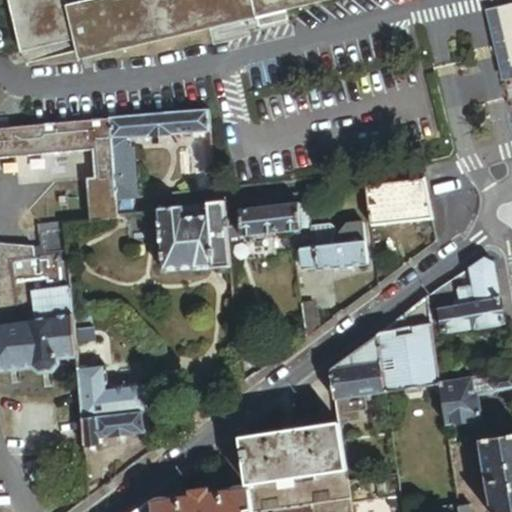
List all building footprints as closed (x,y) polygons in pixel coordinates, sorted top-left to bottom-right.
[(92,0),(69,6),(67,0),(10,0),(24,52),(78,39),(83,60),(331,0),(92,0)] [(511,81),(511,56),(502,12),(511,8),(511,3),(489,9),(507,83),(511,81)] [(511,8),(502,12),(511,56),(511,8)] [(185,114),(112,121),(113,139),(128,138),(199,133),(211,132),(210,112),(185,114)] [(113,139),(112,121),(0,131),(0,159),(96,150),(97,162),(115,160),(113,139)] [(205,192),(215,191),(211,132),(199,133),(201,175),(204,177),(205,192)] [(118,202),(139,199),(135,147),(129,148),(128,138),(113,139),(115,160),(118,202)] [(119,215),(118,202),(115,160),(97,162),(98,179),(90,179),(93,221),(119,218),(119,215)] [(434,219),(426,179),(367,186),(372,226),(434,219)] [(227,222),(225,203),(209,205),(210,217),(186,219),(185,208),(159,211),(165,270),(194,267),(194,269),(231,266),(229,239),(227,222)] [(300,204),(242,210),(243,220),(244,237),(302,230),(300,204)] [(227,222),(229,239),(244,237),(243,220),(227,222)] [(337,236),(336,226),(331,222),(312,224),(314,250),(366,244),(364,220),(347,221),(337,236)] [(22,323),(74,315),(67,228),(40,231),(42,254),(36,254),(13,258),(22,323)] [(36,254),(34,245),(0,242),(0,321),(1,322),(5,325),(22,323),(13,258),(36,254)] [(314,250),(304,251),(306,270),(321,268),(321,271),(368,266),(366,244),(314,250)] [(485,260),(472,269),(475,288),(460,291),(462,307),(443,310),(446,332),(476,327),(476,328),(505,323),(495,265),(485,260)] [(471,269),(428,298),(430,312),(443,310),(462,307),(460,291),(475,288),(472,269),(471,269)] [(430,312),(428,298),(377,336),(385,394),(441,386),(441,385),(430,312)] [(305,339),(318,329),(317,307),(313,308),(313,302),(302,303),(305,339)] [(59,357),(77,355),(74,315),(22,323),(5,325),(1,322),(0,321),(0,370),(35,366),(41,372),(53,370),(59,363),(59,357)] [(385,394),(377,336),(331,370),(336,400),(385,394)] [(105,366),(78,368),(82,418),(110,416),(107,388),(105,366)] [(511,391),(511,371),(491,376),(491,377),(494,394),(511,391)] [(477,397),(494,394),(491,377),(473,380),(475,397),(477,397)] [(473,380),(473,379),(441,385),(441,386),(447,425),(480,420),(477,397),(475,397),(473,380)] [(107,388),(110,416),(144,413),(146,412),(144,385),(142,385),(142,380),(110,382),(111,388),(107,388)] [(145,434),(158,432),(156,412),(146,412),(144,413),(145,433),(145,434)] [(110,416),(82,418),(84,445),(102,444),(101,438),(145,433),(144,413),(110,416)] [(347,472),(339,425),(298,430),(284,431),(240,437),(248,485),(347,472)] [(511,511),(511,436),(480,442),(491,511),(511,511)] [(350,500),(347,472),(248,485),(248,491),(251,511),(270,511),(273,511),(295,508),(312,506),(324,504),(324,511),(331,511),(330,503),(350,500)] [(208,496),(248,491),(248,485),(207,491),(208,496)] [(71,511),(88,500),(87,486),(54,511),(71,511)] [(251,511),(248,491),(208,496),(207,491),(192,493),(193,499),(167,501),(151,503),(152,505),(152,511),(251,511)] [(193,499),(192,493),(166,496),(167,501),(193,499)] [(402,511),(400,497),(351,504),(352,511),(402,511)] [(352,511),(351,504),(350,500),(330,503),(331,511),(352,511)]
